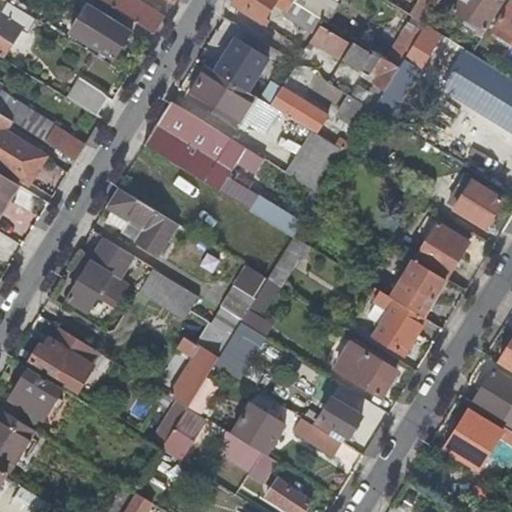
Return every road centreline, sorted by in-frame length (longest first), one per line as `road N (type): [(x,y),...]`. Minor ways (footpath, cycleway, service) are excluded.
road 1 (residential): [(206,0),(0,336)]
road 2 (residential): [(357,511),(511,264)]
